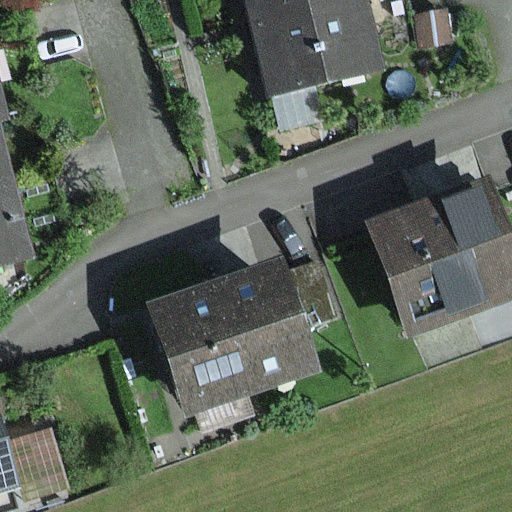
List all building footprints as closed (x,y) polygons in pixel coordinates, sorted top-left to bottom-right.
[(243,0),(250,27),(354,1),(353,0),(243,0)] [(354,1),(250,27),(267,94),(370,68),(354,1)] [(2,183),(0,183),(0,254),(19,250),(2,183)] [(368,249),(404,335),(509,290),(473,205),(368,249)] [(165,321),(192,399),(298,363),(271,285),(165,321)]
